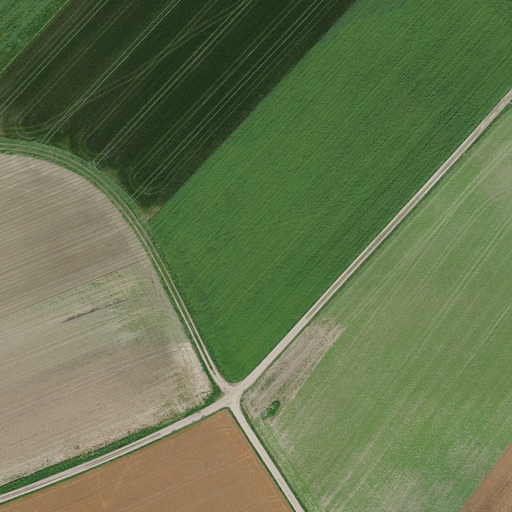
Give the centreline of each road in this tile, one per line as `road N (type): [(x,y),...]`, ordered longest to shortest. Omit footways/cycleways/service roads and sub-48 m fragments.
road 1 (track): [(511,93),(233,396),(0,489)]
road 2 (track): [(305,511),(233,396),(140,218),(100,174),(54,150),(0,142)]
